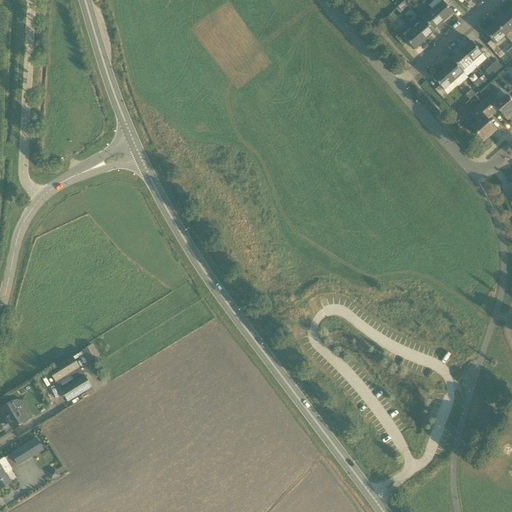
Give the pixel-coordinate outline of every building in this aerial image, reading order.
[(446,6),(451,2),(449,0),(440,0),(442,1),(432,10),(443,22),(453,13),(446,6)] [(397,7),(402,12),(407,7),(403,2),(397,7)] [(424,20),(433,31),(443,22),(432,10),(422,19),(423,21),(424,20)] [(392,12),(386,18),(392,24),(398,18),(392,12)] [(511,23),(505,15),(495,24),(505,36),(511,30),(511,23)] [(434,32),(433,31),(424,20),(423,21),(414,29),(424,41),(434,32)] [(399,33),(400,34),(395,38),(403,47),(408,43),(414,50),(424,41),(414,29),(409,24),(399,33)] [(495,45),(505,36),(495,24),(485,33),(491,40),(487,44),(495,53),(499,49),(495,45)] [(461,51),(472,63),(482,54),(487,60),(492,56),(484,47),(479,51),(471,42),(461,51)] [(472,63),(461,51),(451,60),(452,61),(461,72),(462,71),(472,63)] [(461,72),(452,61),(442,70),(453,82),(463,73),(462,71),(461,72)] [(497,62),(491,67),(496,72),(502,67),(497,62)] [(435,90),(443,99),(447,95),(443,91),(453,82),(442,70),(432,79),(439,86),(435,90)] [(503,71),(497,76),(500,79),(506,74),(503,71)] [(473,84),(477,89),(484,84),(479,79),(473,84)] [(471,90),(465,96),(470,100),(474,96),(475,95),(471,90)] [(475,95),(474,96),(482,104),(485,101),(478,93),(475,95)] [(498,110),(500,113),(507,121),(511,117),(509,115),(511,113),(511,111),(511,101),(511,100),(507,96),(501,101),(496,95),(494,93),(485,101),(482,104),(492,115),(498,110)] [(470,114),(478,122),(471,128),(483,142),(496,130),(487,120),(492,115),(482,104),(470,114)] [(93,344),(82,351),(85,356),(96,350),(93,345),(93,344)] [(61,391),(67,401),(91,387),(72,357),(49,371),(56,382),(70,373),(76,381),(61,391)] [(26,422),(13,401),(1,409),(13,430),(26,422)] [(11,454),(18,465),(43,450),(36,439),(11,454)] [(11,469),(4,458),(0,461),(0,489),(11,483),(5,473),(11,469)] [(55,469),(47,473),(52,481),(59,476),(55,469)]
